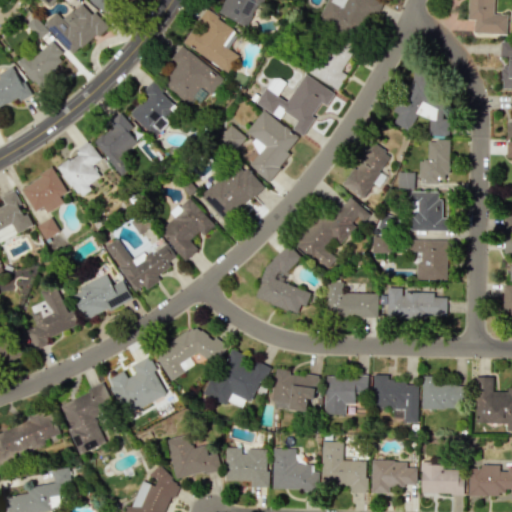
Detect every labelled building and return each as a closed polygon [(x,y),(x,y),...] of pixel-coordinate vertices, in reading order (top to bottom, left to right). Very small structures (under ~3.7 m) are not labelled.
[(112,0),(117,0),(122,2),(122,0),(90,0),(89,1),(106,11),(112,0)] [(260,0),(223,0),(217,12),(246,27),(260,0)] [(327,0),(319,22),(361,39),(376,0),(327,0)] [(467,0),(467,20),(473,20),(473,34),(506,34),(507,14),(493,14),(493,0),(467,0)] [(73,55),(108,24),(96,12),(93,16),(81,3),(63,19),(56,12),(44,24),(73,55)] [(182,42),(226,71),(237,55),(227,48),(238,31),(204,9),(182,42)] [(341,71),(354,47),(331,34),(309,73),(337,89),(346,73),(341,71)] [(17,63),(37,84),(67,57),(52,41),(31,60),(26,55),(17,63)] [(511,88),(511,41),(499,41),(499,56),(508,56),(508,66),(501,65),(501,88),(511,88)] [(170,58),(176,63),(161,83),(187,103),(200,86),(212,95),(224,79),(180,45),(170,58)] [(0,80),(0,107),(19,97),(21,100),(30,95),(14,66),(0,72),(0,76),(1,79),(0,80)] [(287,101),(263,88),(255,103),(280,117),(283,112),(296,120),(291,129),(303,135),(314,117),(312,116),(319,103),(326,106),(334,91),(303,74),(287,101)] [(428,134),(449,134),(449,121),(442,117),(442,101),(430,94),(430,82),(419,76),(414,76),(410,83),(393,111),(398,114),(393,122),(408,131),(418,113),(428,119),(428,134)] [(129,114),(152,135),(178,107),(151,81),(142,91),(147,95),(129,114)] [(269,181),(290,153),(287,151),(298,136),(262,110),(246,132),(255,139),(250,145),(258,152),(248,166),(269,181)] [(93,142),(122,174),(131,166),(121,156),(137,141),(128,132),(133,127),(120,112),(110,122),(112,125),(93,142)] [(234,151),(245,137),(230,124),(218,138),(234,151)] [(102,158),(88,140),(75,149),(78,153),(58,167),(80,198),(92,189),(89,184),(100,176),(92,165),(102,158)] [(448,140),(427,140),(426,160),(418,160),(418,181),(448,182),(448,140)] [(341,183),(361,198),(391,155),(371,142),(341,183)] [(225,221),(262,186),(237,160),(201,196),(225,221)] [(67,192),(54,168),(21,187),(35,211),(43,206),(47,212),(64,202),(60,196),(67,192)] [(413,189),(413,172),(397,172),(396,188),(413,189)] [(447,231),(447,217),(440,217),(440,192),(408,191),(408,230),(447,231)] [(327,268),(336,255),(328,250),(336,240),(343,245),(356,226),(352,223),(356,217),(364,222),(370,213),(347,197),(333,216),(321,208),(295,245),(327,268)] [(214,225),(191,199),(158,229),(185,260),(198,249),(189,240),(200,231),(203,235),(214,225)] [(511,215),(504,215),(503,231),(511,230),(511,215)] [(59,232),(52,217),(37,224),(44,239),(59,232)] [(371,252),(388,253),(389,236),(372,236),(371,252)] [(105,246),(133,292),(143,286),(145,289),(159,281),(156,276),(171,267),(168,261),(175,257),(166,242),(133,262),(118,238),(105,246)] [(511,281),(511,238),(503,238),(503,253),(511,253),(511,265),(509,265),(509,281),(511,281)] [(416,279),(443,279),(444,240),(408,239),(408,251),(417,252),(416,279)] [(253,296),(296,314),(300,305),(305,306),(311,293),(283,281),(287,270),(300,257),(287,244),(266,265),(253,296)] [(71,292),(85,320),(131,298),(122,279),(111,285),(107,275),(71,292)] [(377,293),(341,293),(341,281),(325,281),(325,316),(377,316),(377,293)] [(74,328),(56,284),(40,290),(44,300),(29,307),(37,325),(26,330),(33,346),(74,328)] [(446,317),(446,297),(432,297),(432,292),(401,292),(401,287),(386,287),(386,317),(446,317)] [(170,380),(195,365),(190,357),(197,353),(212,365),(227,346),(215,337),(211,339),(195,325),(169,341),(160,352),(155,355),(170,380)] [(267,366),(252,360),(249,368),(243,365),(247,356),(228,347),(206,395),(227,404),(228,402),(247,410),(267,366)] [(166,395),(149,357),(132,365),(136,373),(127,377),(124,371),(108,378),(124,414),(166,395)] [(271,407),(306,411),(308,399),(315,399),(317,376),(289,373),(289,370),(275,368),(271,407)] [(324,414),(345,414),(345,402),(366,403),(367,375),(325,374),(324,414)] [(417,421),(418,382),(388,382),(388,374),(373,374),(372,408),(393,408),(392,421),(417,421)] [(421,408),(462,408),(462,385),(433,385),(433,376),(421,376),(421,408)] [(474,423),(506,423),(506,430),(511,429),(511,387),(506,388),(506,391),(492,391),(492,376),(474,376),(474,423)] [(58,404),(79,453),(105,442),(93,415),(112,407),(103,384),(58,404)] [(30,420),(0,431),(0,460),(60,437),(49,407),(28,416),(30,420)] [(176,480),(220,469),(216,453),(207,455),(205,446),(191,449),(187,434),(166,439),(176,480)] [(322,441),(321,485),(350,486),(350,492),(366,492),(367,460),(342,460),(342,441),(322,441)] [(224,480),(250,481),(250,487),(266,487),(268,449),(243,448),(243,447),(225,447),(224,480)] [(271,488),(318,489),(318,472),(310,472),(310,463),(295,463),(296,448),(272,448),(271,488)] [(370,493),(388,493),(389,485),(416,485),(416,468),(405,468),(405,461),(371,460),(370,493)] [(420,493),(463,494),(463,469),(442,469),(442,463),(420,462),(420,493)] [(142,480),(132,506),(125,505),(124,511),(164,511),(170,497),(175,497),(180,484),(172,480),(172,473),(155,466),(154,468),(153,484),(151,484),(142,480)] [(511,467),(499,468),(499,466),(467,466),(468,493),(511,493),(511,467)] [(7,511),(45,511),(60,510),(58,493),(72,492),(69,467),(52,469),(54,483),(27,486),(28,493),(5,496),(7,511)]
